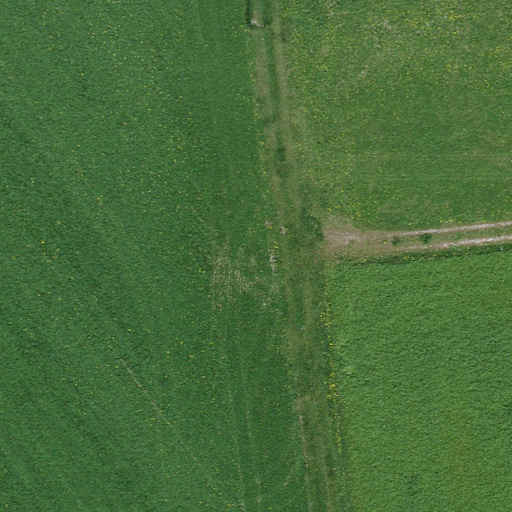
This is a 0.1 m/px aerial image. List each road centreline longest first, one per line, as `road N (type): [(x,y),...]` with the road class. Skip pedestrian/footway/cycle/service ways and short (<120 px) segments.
road 1 (track): [(330,511),(272,0)]
road 2 (track): [(301,235),(511,217)]
